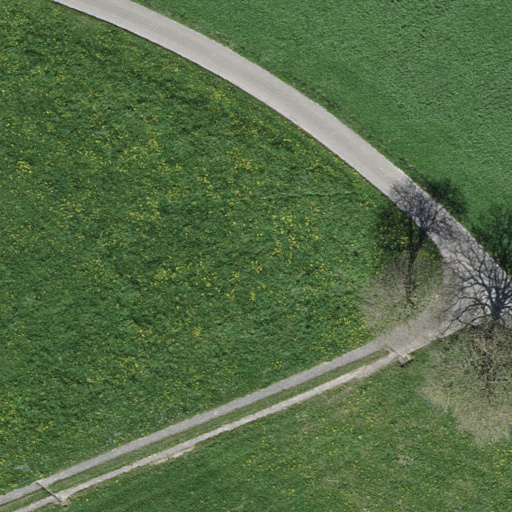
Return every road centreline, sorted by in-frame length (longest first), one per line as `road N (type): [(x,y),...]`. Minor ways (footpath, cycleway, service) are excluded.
road 1 (track): [(500,288),(371,355),(3,511)]
road 2 (unclassified): [(89,0),(214,55),(315,121),(423,211),(511,301)]
